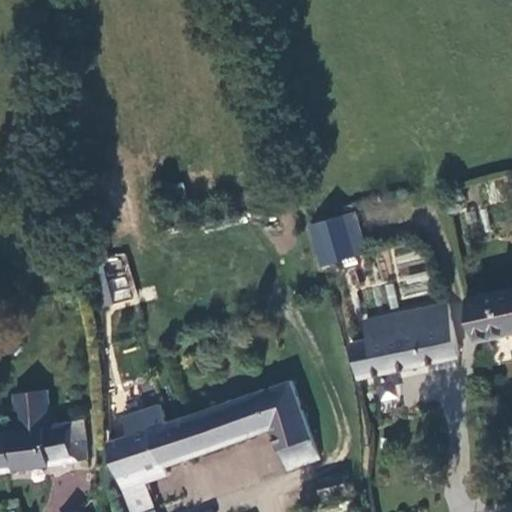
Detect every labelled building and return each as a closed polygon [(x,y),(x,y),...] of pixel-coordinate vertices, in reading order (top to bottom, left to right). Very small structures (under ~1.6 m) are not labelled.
[(358,251),(347,213),(311,225),(321,263),(358,251)] [(102,258),(107,303),(133,299),(127,255),(102,258)] [(511,288),(467,299),(477,342),(511,333),(511,288)] [(461,355),(448,300),(367,320),(371,338),(353,342),(361,379),(461,355)] [(323,460),(293,381),(154,429),(167,466),(277,428),(292,472),(323,460)] [(0,472),(90,462),(85,419),(50,425),(45,389),(15,393),(19,431),(0,434),(0,472)] [(126,415),(132,436),(154,429),(147,408),(126,415)] [(112,443),(127,489),(148,482),(169,474),(167,466),(154,429),(132,436),(112,443)] [(312,485),(316,503),(350,494),(346,476),(312,485)] [(147,511),(156,509),(148,482),(127,489),(133,511),(147,511)]
